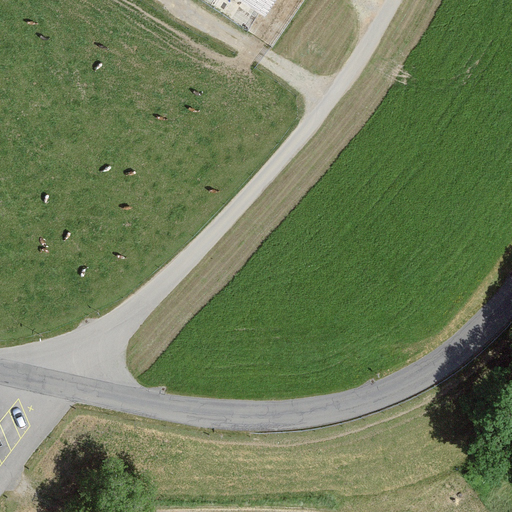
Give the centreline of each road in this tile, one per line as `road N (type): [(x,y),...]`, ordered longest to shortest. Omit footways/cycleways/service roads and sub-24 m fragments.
road 1 (unclassified): [(68,387),(339,95),(400,0)]
road 2 (unclassified): [(511,291),(455,357),(378,394),(294,417),(68,387)]
